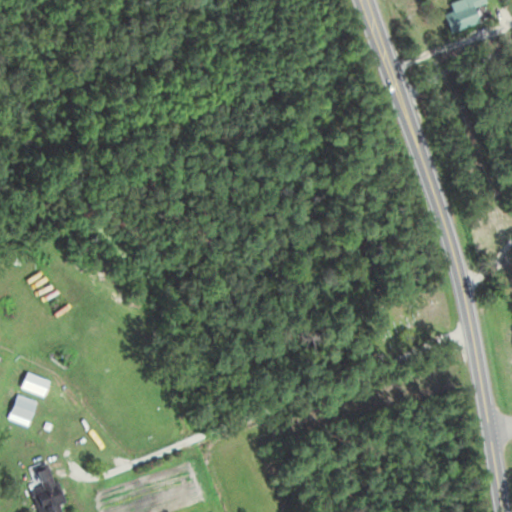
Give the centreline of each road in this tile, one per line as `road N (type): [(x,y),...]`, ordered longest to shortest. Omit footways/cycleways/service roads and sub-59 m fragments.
road 1 (primary): [(509,511),(455,222),(369,0)]
road 2 (residential): [(478,335),(103,483)]
